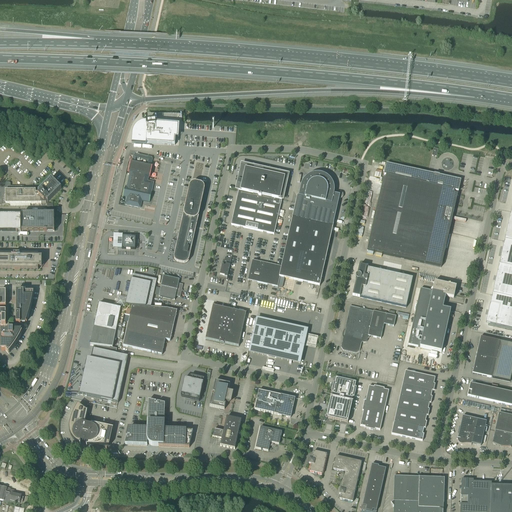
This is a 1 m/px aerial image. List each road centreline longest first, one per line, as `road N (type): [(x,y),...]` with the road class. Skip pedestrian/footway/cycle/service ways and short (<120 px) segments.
road 1 (unclassified): [(314,386),(362,170),(355,162),(297,150),(236,149),(227,159),(184,357),(306,384)]
road 2 (motorway): [(0,58),(211,66),(477,91)]
road 3 (motorway): [(511,83),(93,45)]
road 4 (motorway): [(127,95),(477,91)]
road 5 (unclassified): [(435,460),(500,168),(511,164)]
road 6 (secondary): [(73,320),(127,95)]
road 7 (tertiary): [(276,482),(88,473)]
road 8 (tertiary): [(88,482),(232,480),(272,489)]
road 9 (unclassified): [(435,460),(304,433)]
road 10 (secondary): [(89,190),(62,316)]
